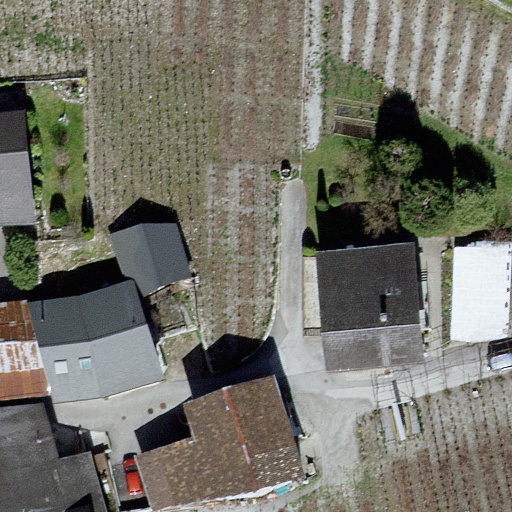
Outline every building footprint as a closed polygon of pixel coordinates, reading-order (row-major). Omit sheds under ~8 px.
[(29,88),(0,90),(0,224),(40,221),(29,88)] [(174,227),(118,237),(143,295),(194,276),(174,227)] [(427,244),(326,253),(337,374),(438,364),(427,244)] [(174,382),(133,283),(41,307),(63,394),(67,407),(119,397),(174,382)] [(37,295),(32,297),(0,303),(0,400),(0,403),(63,394),(41,307),(37,295)] [(201,441),(137,456),(157,508),(271,490),(313,475),(282,390),(196,411),(201,441)] [(0,511),(109,511),(92,453),(68,461),(49,421),(0,435),(0,511)]
